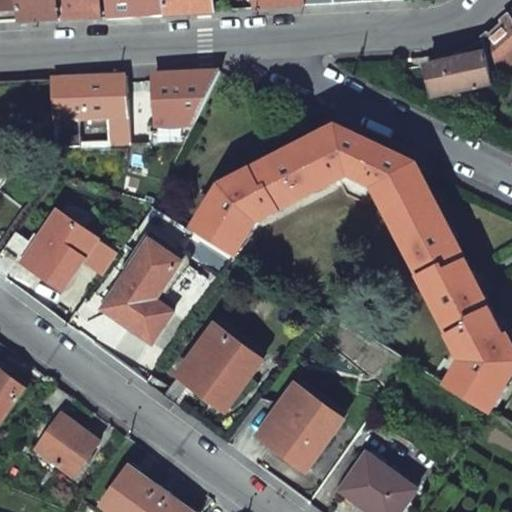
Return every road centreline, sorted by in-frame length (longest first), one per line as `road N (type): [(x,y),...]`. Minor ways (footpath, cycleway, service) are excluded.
road 1 (residential): [(287,511),(0,299)]
road 2 (residential): [(239,38),(511,179)]
road 3 (residential): [(239,38),(433,23),(475,14),(486,0)]
road 4 (residential): [(0,52),(239,38)]
